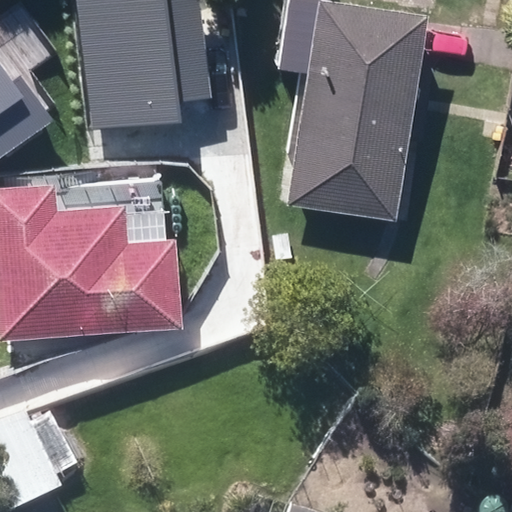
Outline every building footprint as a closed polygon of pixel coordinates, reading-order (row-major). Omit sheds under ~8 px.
[(76,0),(88,129),(180,121),(178,100),(210,98),(201,0),(76,0)] [(394,226),(429,15),(341,0),(291,0),(280,66),(312,71),(289,209),(394,226)] [(0,156),(50,121),(19,77),(12,81),(0,64),(0,156)] [(0,189),(0,346),(180,332),(173,240),(125,244),(122,206),(56,212),(54,185),(0,189)] [(277,511),(328,511),(282,498),(277,511)]
